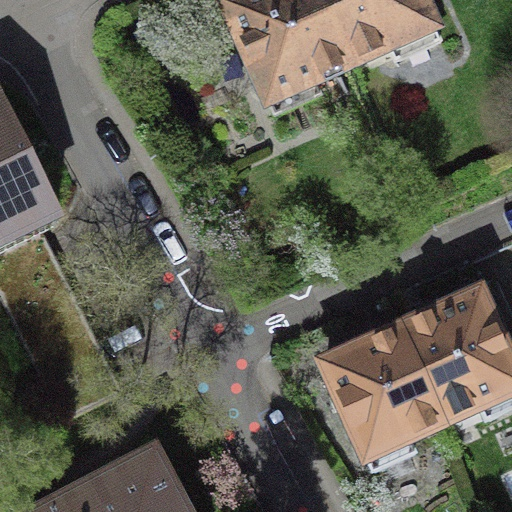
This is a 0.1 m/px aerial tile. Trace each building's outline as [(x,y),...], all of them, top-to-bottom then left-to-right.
[(351,66),(321,0),(238,0),(225,6),(275,117),(321,97),(314,82),(351,66)] [(321,0),(351,66),(388,49),(395,64),(440,43),(420,0),(321,0)] [(137,25),(140,32),(133,35),(145,57),(151,54),(155,61),(177,50),(174,43),(180,39),(169,17),(162,21),(159,14),(148,19),(137,25)] [(56,217),(0,103),(0,245),(36,227),(56,217)] [(77,311),(36,227),(0,245),(0,296),(62,421),(118,394),(77,311)] [(421,323),(402,331),(444,424),(479,408),(485,423),(511,410),(511,369),(479,296),(421,323)] [(444,424),(402,331),(383,340),(325,366),(373,473),(415,454),(408,440),(444,424)] [(182,511),(179,504),(153,457),(48,511),(182,511)]
